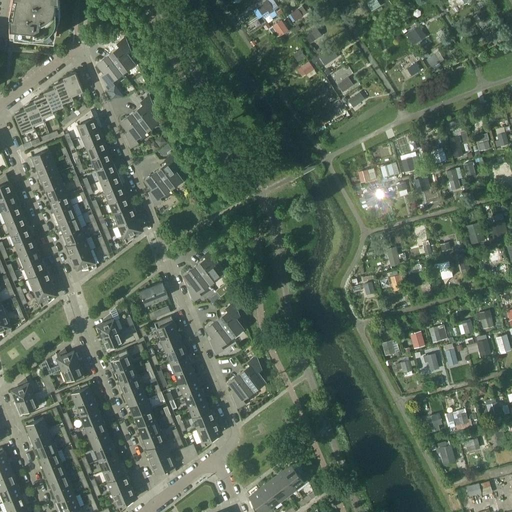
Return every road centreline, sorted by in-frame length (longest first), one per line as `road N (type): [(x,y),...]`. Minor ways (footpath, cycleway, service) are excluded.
road 1 (residential): [(76,49),(233,429),(230,447),(216,458)]
road 2 (residential): [(153,505),(0,131)]
